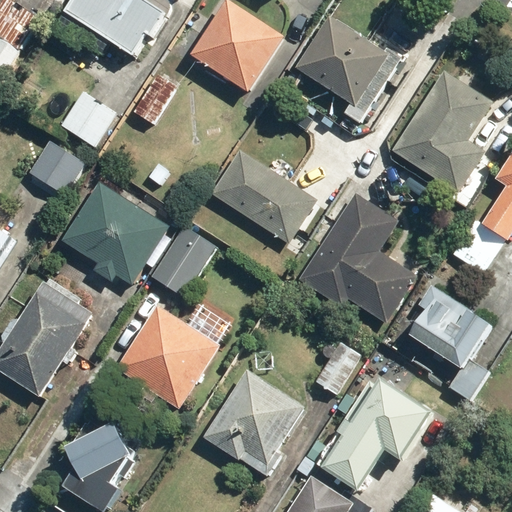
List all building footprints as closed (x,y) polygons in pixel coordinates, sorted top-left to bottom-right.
[(17,0),(2,0),(0,4),(0,33),(1,34),(0,36),(0,86),(0,87),(42,13),(17,0)] [(78,0),(55,35),(81,52),(86,44),(108,59),(119,42),(141,56),(153,37),(157,40),(173,16),(147,0),(78,0)] [(233,0),(196,57),(254,95),(292,38),(233,0)] [(349,116),(366,126),(408,60),(392,49),(389,53),(334,17),(300,69),(356,106),(349,116)] [(498,160),(471,142),(496,104),(448,72),(395,151),(472,198),(498,160)] [(157,125),(180,86),(161,75),(138,114),(157,125)] [(122,116),(89,93),(65,127),(98,150),(122,116)] [(88,172),(53,148),(30,181),(65,205),(88,172)] [(217,194),(293,245),(321,204),(245,153),(217,194)] [(511,163),(500,182),(511,189),(500,206),(501,207),(488,226),(511,242),(511,163)] [(101,176),(57,244),(133,293),(137,287),(175,230),(121,195),(124,191),(101,176)] [(352,300),(390,325),(422,278),(384,253),(404,224),(361,196),(304,281),(346,309),(352,300)] [(226,250),(188,226),(155,278),(193,302),(226,250)] [(0,232),(0,274),(19,244),(0,232)] [(52,285),(0,360),(0,369),(44,399),(100,317),(52,285)] [(415,335),(470,372),(499,328),(438,288),(424,308),(430,312),(415,335)] [(162,307),(121,369),(184,411),(226,350),(162,307)] [(365,355),(346,344),(321,384),(340,395),(365,355)] [(309,409),(253,372),(208,439),(270,480),(287,456),(281,452),(309,409)] [(389,383),(385,390),(374,383),(342,434),(352,440),(330,473),(367,496),(394,455),(409,465),(441,416),(389,383)] [(67,445),(76,469),(66,489),(101,511),(120,511),(138,482),(135,478),(150,456),(125,415),(107,426),(99,416),(93,415),(80,438),(67,445)] [(377,511),(378,511),(351,493),(348,498),(318,478),(294,511),(377,511)] [(481,511),(446,488),(429,511),(481,511)]
